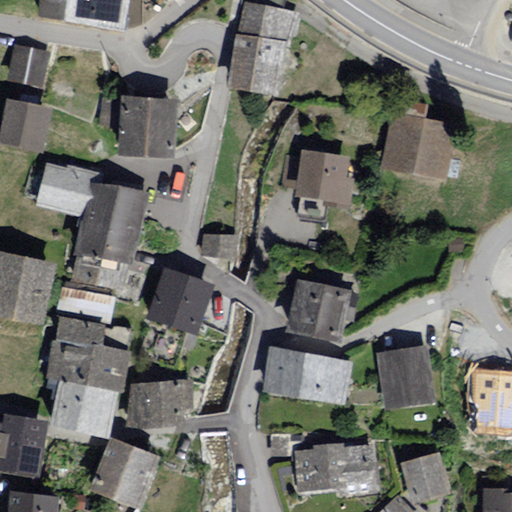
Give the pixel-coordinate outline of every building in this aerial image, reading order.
[(44,0),(41,21),(128,36),(134,0),(44,0)] [(288,0),(286,0),(250,0),(242,40),(233,97),(285,102),(290,52),(300,18),(286,14),(288,0)] [(53,54),(19,48),(13,85),(47,90),(53,54)] [(184,105),(129,104),(128,165),(183,166),(184,105)] [(54,112),(11,106),(5,151),(48,157),(54,112)] [(400,107),(387,180),(456,191),(465,129),(434,125),(435,113),(400,107)] [(358,164),(307,160),(304,205),(354,209),(358,164)] [(156,199),(75,177),(63,217),(87,224),(77,283),(130,294),(156,199)] [(235,239),(209,235),(205,261),(232,265),(235,239)] [(62,261),(0,251),(0,318),(52,327),(62,261)] [(167,270),(151,319),(206,337),(222,287),(167,270)] [(354,290),(303,282),(296,329),(347,337),(354,290)] [(65,289),(60,315),(114,325),(119,299),(65,289)] [(111,328),(67,321),(63,342),(56,342),(52,392),(57,393),(55,402),(60,403),(56,427),(117,438),(125,394),(130,395),(136,351),(110,347),(111,328)] [(432,351),(381,358),(388,411),(440,404),(432,351)] [(272,353),(266,399),(350,410),(356,364),(272,353)] [(196,382),(137,386),(133,430),(190,424),(189,411),(199,410),(196,382)] [(0,428),(0,467),(43,476),(51,434),(8,425),(7,430),(0,428)] [(273,438),(273,460),(293,460),(294,439),(273,438)] [(318,451),(298,453),(304,497),(339,495),(340,502),(387,500),(382,448),(350,450),(350,445),(318,447),(318,451)] [(113,446),(93,496),(134,511),(142,511),(161,465),(113,446)] [(444,454),(409,465),(421,503),(456,493),(444,454)] [(511,511),(511,490),(489,490),(488,511),(511,511)] [(427,511),(407,495),(389,511),(427,511)] [(11,496),(9,511),(59,511),(61,501),(11,496)]
